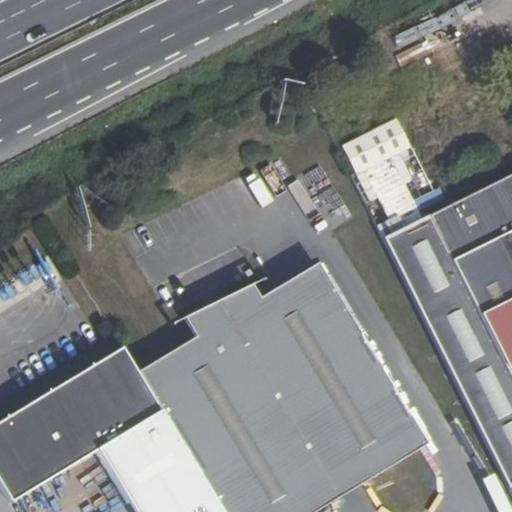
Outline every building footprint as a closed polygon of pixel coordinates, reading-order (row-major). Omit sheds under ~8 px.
[(453,3),(390,29),(404,65),(468,39),(453,3)] [(335,143),(349,170),(401,144),(388,117),(335,143)] [(511,206),(387,268),(488,473),(511,461),(511,206)] [(233,455),(261,511),(305,511),(422,440),(311,260),(254,295),(188,330),(175,339),(233,455)] [(188,330),(254,295),(245,281),(176,311),(188,330)] [(219,511),(261,511),(233,455),(175,339),(130,366),(219,511)] [(219,511),(130,366),(115,342),(0,410),(0,488),(4,496),(90,442),(134,511),(219,511)]
